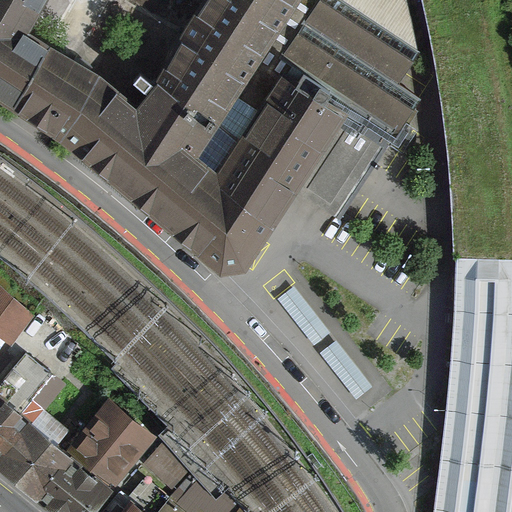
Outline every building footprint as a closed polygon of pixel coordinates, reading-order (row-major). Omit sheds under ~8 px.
[(0,0),(0,104),(58,139),(219,274),(241,271),(292,190),(332,218),(417,97),(396,84),(414,52),(333,0),(318,0),(280,60),(290,66),(209,178),(190,164),(295,0),(200,0),(143,92),(130,81),(124,90),(137,101),(131,110),(94,79),(22,37),(42,0),(0,0)] [(0,384),(0,450),(32,411),(25,406),(54,371),(28,350),(0,384)] [(338,367),(357,398),(373,389),(353,357),(338,367)] [(74,445),(116,480),(157,431),(114,396),(74,445)] [(32,411),(0,450),(0,458),(38,489),(74,445),(32,411)] [(90,511),(116,480),(74,445),(38,489),(65,511),(90,511)] [(137,490),(118,511),(155,511),(159,508),(137,490)]
